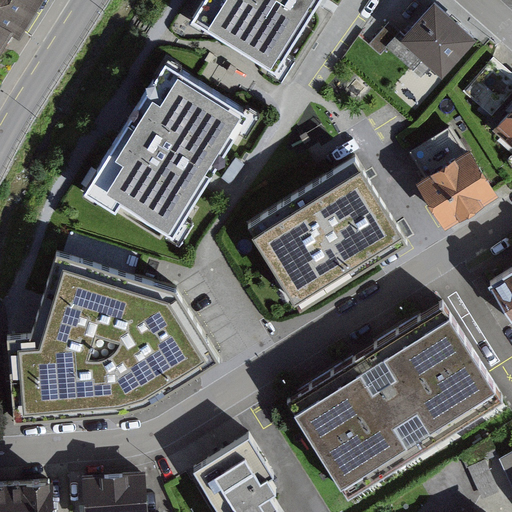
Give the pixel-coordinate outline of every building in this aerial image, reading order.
[(0,0),(0,80),(46,11),(29,0),(0,0)] [(207,0),(191,26),(283,82),(333,0),(207,0)] [(511,0),(493,0),(511,16),(511,0)] [(473,57),(427,19),(397,54),(442,93),(473,57)] [(511,78),(485,55),(448,99),(511,152),(511,78)] [(85,194),(118,214),(124,205),(176,237),(252,115),(167,62),(85,194)] [(502,194),(456,123),(403,157),(449,228),(502,194)] [(226,242),(278,326),(418,238),(366,154),(226,242)] [(7,335),(15,420),(143,407),(219,358),(175,287),(57,252),(31,334),(7,335)] [(511,276),(480,295),(511,344),(511,276)] [(347,369),(277,410),(338,511),(347,511),(498,416),(432,315),(364,357),(368,363),(350,373),(347,369)] [(278,511),(242,451),(182,485),(197,511),(278,511)] [(144,511),(142,488),(69,494),(69,511),(144,511)] [(0,511),(47,511),(46,497),(0,499),(0,511)]
